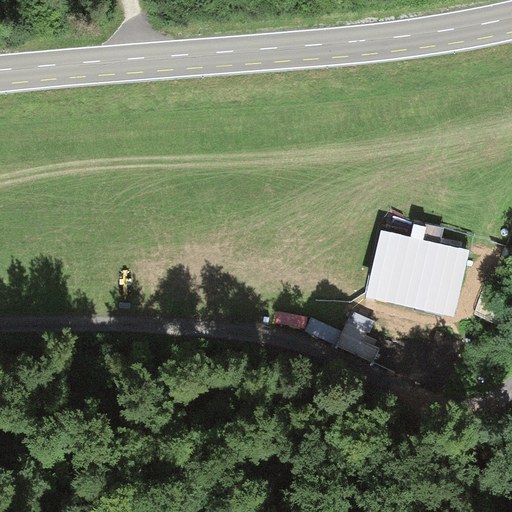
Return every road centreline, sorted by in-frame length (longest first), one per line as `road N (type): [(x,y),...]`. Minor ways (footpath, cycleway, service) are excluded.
road 1 (track): [(0,331),(246,337),(344,361),(400,402),(467,407),(511,386)]
road 2 (secondary): [(511,18),(440,34),(0,73)]
